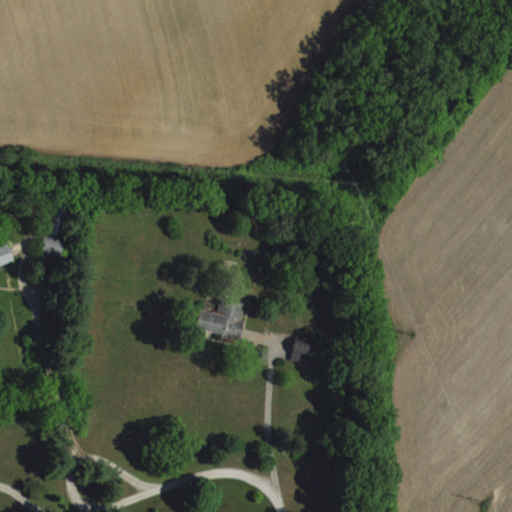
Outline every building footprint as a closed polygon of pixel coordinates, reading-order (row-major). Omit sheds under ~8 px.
[(47,202),(69,207),(63,234),(41,229),(47,202)] [(61,235),(42,231),(38,250),(50,252),(57,254),(61,235)] [(0,240),(4,239),(11,257),(0,261),(0,240)] [(243,300),(229,297),(228,300),(217,297),(215,309),(197,305),(193,324),(220,330),(219,333),(237,337),(239,329),(242,316),(239,316),(243,300)] [(293,333),(314,338),(309,361),(288,356),(293,333)]
